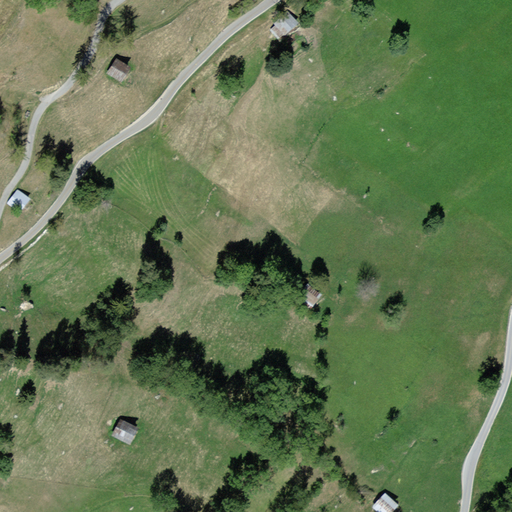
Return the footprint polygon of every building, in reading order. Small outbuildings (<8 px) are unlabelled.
[(304,26),(291,10),(274,24),(278,28),(274,31),(283,43),(304,26)] [(137,69),(122,59),(111,75),(127,85),(137,69)] [(35,201),(21,191),(10,206),(25,216),(35,201)] [(327,295),(310,284),(297,303),(314,314),(327,295)] [(144,430),(125,419),(115,436),(134,447),(144,430)] [(398,511),(404,505),(389,493),(376,509),(379,511),(398,511)]
